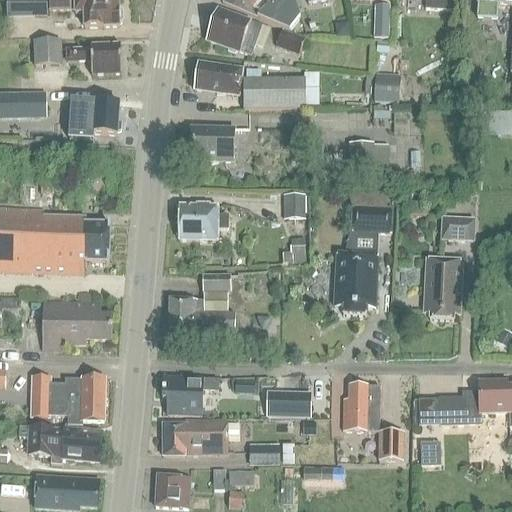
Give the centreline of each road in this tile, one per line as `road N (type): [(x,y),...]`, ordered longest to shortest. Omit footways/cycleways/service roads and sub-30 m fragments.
road 1 (residential): [(511,371),(136,369)]
road 2 (secondary): [(175,0),(136,369)]
road 3 (secondary): [(136,369),(120,511)]
